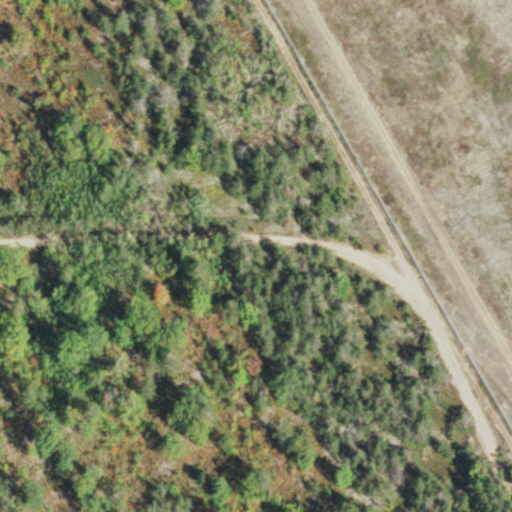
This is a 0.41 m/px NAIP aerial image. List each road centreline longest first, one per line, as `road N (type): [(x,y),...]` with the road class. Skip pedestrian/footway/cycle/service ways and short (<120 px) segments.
road 1 (residential): [(511,488),(404,285),(0,269)]
road 2 (track): [(303,0),(464,262),(404,285)]
